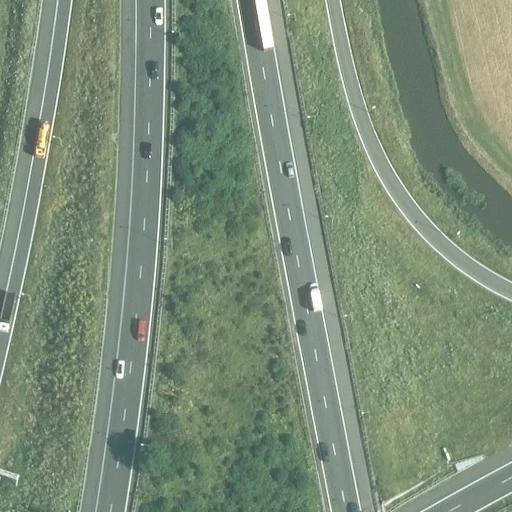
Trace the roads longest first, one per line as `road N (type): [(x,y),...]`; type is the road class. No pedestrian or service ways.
road 1 (motorway): [(345,511),(253,0)]
road 2 (motorway): [(149,0),(140,284),(111,511)]
road 3 (motorway): [(511,294),(454,257),(400,201),(364,130),(333,0)]
road 4 (motorway): [(63,0),(0,353)]
